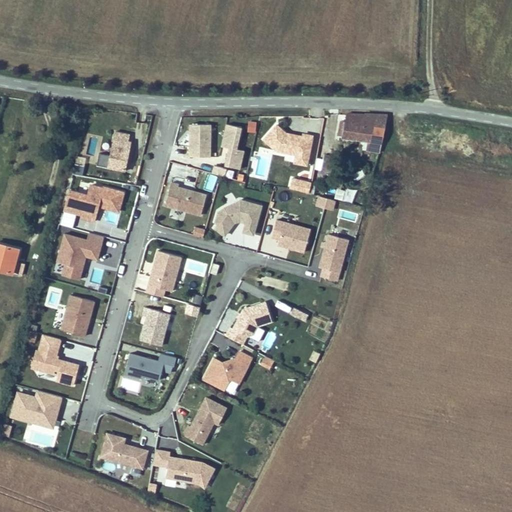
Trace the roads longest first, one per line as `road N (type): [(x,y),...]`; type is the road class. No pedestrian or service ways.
road 1 (residential): [(170,103),(357,102),(511,122)]
road 2 (residential): [(94,398),(144,419),(163,415),(244,254)]
road 3 (residential): [(141,223),(94,398)]
road 4 (residential): [(0,81),(170,103)]
road 5 (residential): [(170,103),(141,223)]
